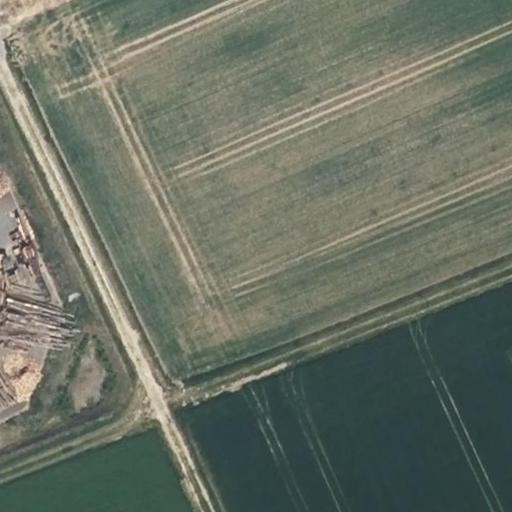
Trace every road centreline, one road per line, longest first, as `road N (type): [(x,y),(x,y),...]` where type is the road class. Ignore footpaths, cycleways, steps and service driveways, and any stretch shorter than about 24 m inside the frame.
road 1 (track): [(0,472),(511,269)]
road 2 (track): [(204,511),(0,58)]
